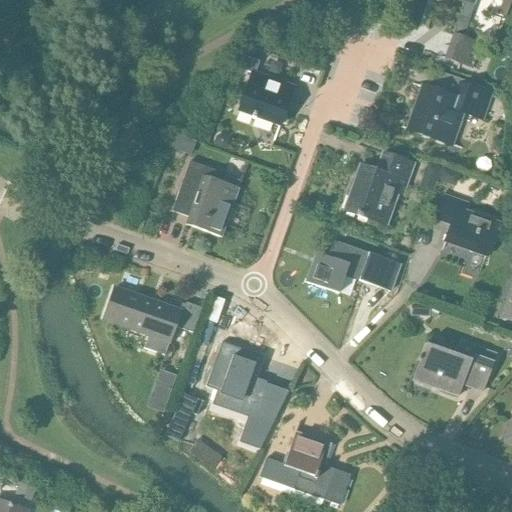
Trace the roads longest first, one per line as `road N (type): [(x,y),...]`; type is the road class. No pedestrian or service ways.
road 1 (residential): [(511,486),(415,446),(254,291)]
road 2 (residential): [(254,291),(69,228),(0,194)]
road 3 (residential): [(254,291),(323,106),(367,60)]
